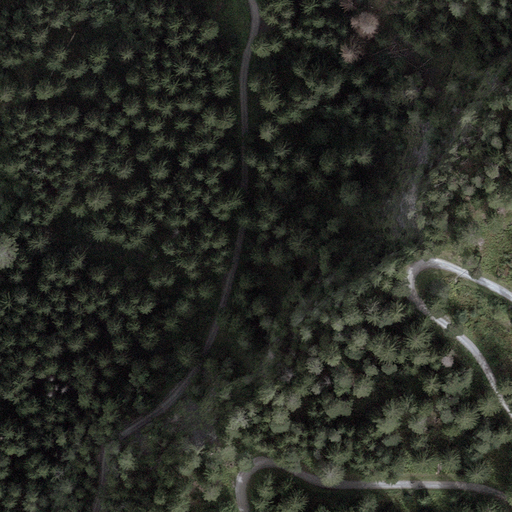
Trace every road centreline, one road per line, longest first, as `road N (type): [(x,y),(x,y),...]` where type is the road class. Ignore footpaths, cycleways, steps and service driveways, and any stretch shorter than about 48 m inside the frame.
road 1 (track): [(249,0),(240,67),(245,218),(210,335),(168,404),(104,453),(95,511)]
road 2 (track): [(246,511),(246,470),(259,462),(321,481),(511,492)]
road 3 (track): [(511,389),(418,300),(410,281),(433,262),(511,295)]
